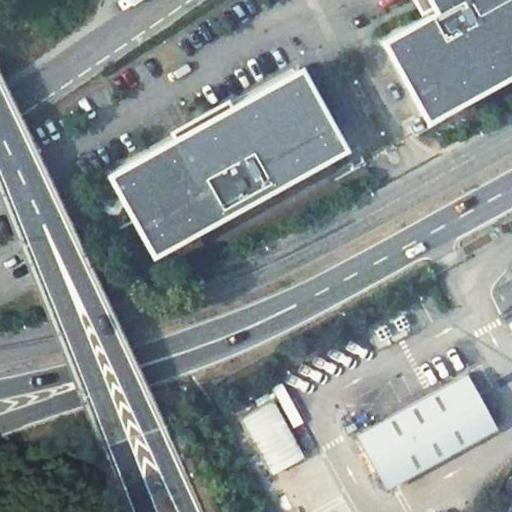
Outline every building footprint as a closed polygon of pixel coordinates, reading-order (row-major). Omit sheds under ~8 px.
[(433,12),(380,41),(424,120),(511,71),(511,0),(426,0),(427,0),(433,12)] [(179,135),(106,176),(127,214),(150,254),(223,214),(219,208),(264,183),(268,189),(340,149),(297,70),(224,110),(227,116),(182,141),(179,135)] [(465,374),(355,435),(385,489),(495,428),(465,374)] [(272,387),(293,425),(304,419),(283,381),(272,387)] [(240,414),(264,462),(299,444),(275,396),(240,414)]
